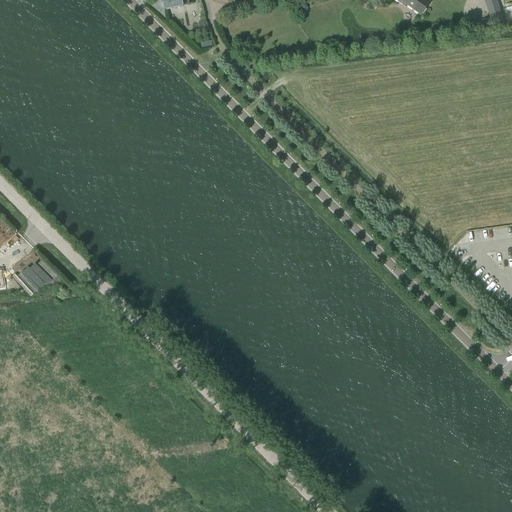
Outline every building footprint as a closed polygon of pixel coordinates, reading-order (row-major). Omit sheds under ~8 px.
[(162,0),(164,10),(189,5),(188,0),(162,0)] [(430,3),(425,0),(396,0),(405,7),(406,6),(421,16),(430,3)] [(497,0),(484,0),(490,18),(475,22),(479,34),(506,28),(497,0)] [(460,25),(468,32),(471,27),(463,21),(460,25)] [(19,275),(36,294),(56,276),(39,257),(19,275)]
